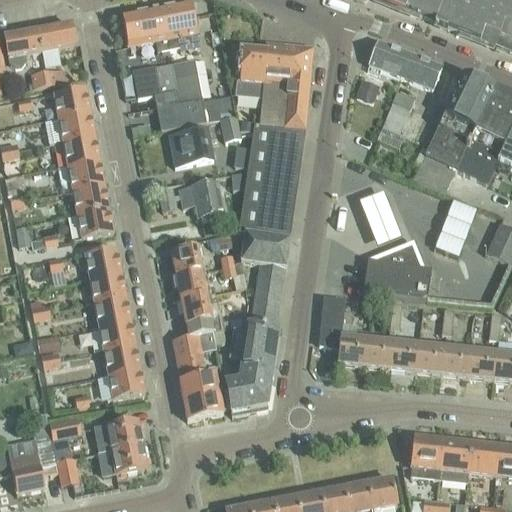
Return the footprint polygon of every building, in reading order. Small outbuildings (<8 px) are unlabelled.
[(511,56),(511,0),(370,0),(371,0),(373,2),(372,4),(404,17),(405,15),(459,37),(458,41),(492,55),(495,50),(511,56)] [(200,54),(191,7),(161,13),(158,11),(152,12),(150,15),(145,16),(144,13),(138,14),(137,17),(121,20),(128,53),(155,47),(157,58),(182,53),(183,57),(200,54)] [(24,61),(76,52),(72,30),(4,43),(8,64),(9,64),(10,70),(15,74),(22,72),(25,67),(24,61)] [(441,72),(378,47),(368,71),(432,95),(441,72)] [(286,275),(302,157),(312,56),(267,52),(266,57),(241,54),(237,88),(239,88),(237,101),(262,103),(258,130),(253,130),(238,238),(244,238),(240,267),(259,270),(250,331),(246,330),(245,340),(232,338),(229,363),(241,364),(238,385),(225,388),(231,421),(246,419),(246,416),(267,412),(278,335),(276,335),(284,274),(286,275)] [(206,128),(194,67),(171,72),(178,109),(156,113),(161,137),(206,128)] [(161,100),(156,74),(156,72),(132,76),(137,104),(154,101),(161,100)] [(178,109),(171,72),(156,74),(161,100),(154,101),(156,113),(178,109)] [(48,92),(63,89),(61,75),(45,78),(48,92)] [(48,92),(45,78),(30,80),(33,95),(48,92)] [(424,162),(413,187),(444,201),(455,176),(487,191),(497,169),(511,175),(511,100),(463,81),(462,82),(443,122),(426,157),(424,162)] [(372,109),(378,92),(362,86),(356,103),(372,109)] [(90,117),(85,94),(45,102),(47,114),(55,112),(58,123),(90,117)] [(395,150),(414,104),(396,96),(391,107),(386,105),(375,134),(380,136),(377,143),(395,150)] [(234,122),(229,102),(216,104),(220,125),(234,122)] [(220,125),(216,104),(202,106),(206,128),(220,125)] [(30,105),(17,107),(18,116),(32,114),(30,105)] [(95,142),(90,117),(58,123),(61,139),(53,140),(54,150),(63,148),(95,142)] [(240,145),(235,122),(234,122),(220,125),(224,148),(240,145)] [(136,132),(130,133),(132,142),(138,141),(136,132)] [(213,166),(207,135),(168,143),(174,173),(213,166)] [(100,166),(95,143),(95,142),(63,148),(67,173),(100,166)] [(19,164),(17,156),(16,149),(8,150),(10,166),(19,164)] [(10,166),(8,150),(0,151),(0,157),(2,167),(10,166)] [(105,191),(100,166),(67,173),(72,197),(105,191)] [(26,197),(23,182),(5,185),(8,200),(17,198),(26,197)] [(223,219),(217,188),(179,196),(183,214),(194,212),(197,224),(223,219)] [(109,215),(105,191),(72,197),(77,221),(109,215)] [(177,215),(173,195),(158,198),(161,218),(177,215)] [(27,205),(26,197),(17,198),(20,214),(29,212),(27,205)] [(20,214),(17,198),(8,200),(11,215),(20,214)] [(388,200),(360,211),(374,247),(380,262),(382,268),(411,257),(408,251),(402,234),(388,200)] [(476,214),(453,205),(434,254),(457,262),(476,214)] [(114,238),(109,215),(77,221),(82,245),(114,238)] [(40,244),(37,229),(15,234),(18,253),(30,250),(31,255),(58,250),(56,240),(43,242),(44,243),(40,244)] [(510,272),(511,267),(511,236),(499,230),(485,261),(510,272)] [(426,306),(431,275),(421,273),(412,250),(408,251),(380,262),(371,266),(367,266),(363,297),(426,306)] [(202,276),(197,253),(170,258),(175,283),(202,276)] [(121,278),(116,254),(84,260),(89,285),(121,278)] [(243,279),(241,267),(233,268),(232,261),(220,264),(223,284),(236,282),(235,280),(243,279)] [(63,278),(61,264),(48,266),(50,281),(63,278)] [(205,294),(202,279),(202,276),(175,283),(180,307),(207,302),(215,300),(213,292),(205,294)] [(126,302),(121,278),(89,285),(93,309),(126,302)] [(130,325),(126,302),(93,309),(98,331),(130,325)] [(223,419),(216,381),(206,383),(199,347),(216,343),(215,338),(232,335),(232,332),(246,329),(245,323),(222,328),(221,322),(218,323),(216,315),(210,316),(207,302),(180,307),(187,344),(173,346),(181,386),(179,386),(186,425),(188,426),(223,419)] [(364,372),(366,345),(369,320),(362,320),(360,336),(353,335),(352,344),(340,343),(341,330),(350,330),(352,306),(345,304),(323,302),(319,351),(339,353),(337,369),(364,372)] [(400,323),(402,310),(392,309),(391,322),(400,323)] [(50,324),(49,318),(47,310),(39,312),(42,326),(50,324)] [(42,326),(39,312),(31,314),(33,328),(42,326)] [(452,328),(453,316),(444,315),(442,328),(452,328)] [(500,333),(501,321),(491,320),(490,332),(500,333)] [(399,336),(400,323),(391,322),(389,335),(399,336)] [(135,351),(130,325),(98,331),(103,357),(135,351)] [(451,342),(452,328),(442,328),(441,341),(451,342)] [(498,345),(500,333),(490,332),(489,344),(498,345)] [(57,352),(55,341),(37,344),(38,355),(57,352)] [(442,381),(444,354),(445,345),(434,344),(433,352),(418,351),(416,378),(442,381)] [(493,386),(497,359),(498,345),(489,344),(487,358),(470,356),(468,383),(493,386)] [(389,375),(392,348),(366,345),(364,372),(389,375)] [(416,378),(418,351),(392,348),(389,375),(416,378)] [(140,375),(135,351),(103,357),(108,381),(140,375)] [(468,383),(470,356),(444,354),(442,381),(468,383)] [(60,372),(59,366),(58,358),(49,359),(52,374),(60,372)] [(52,374),(49,359),(41,361),(43,375),(52,374)] [(511,387),(511,360),(497,359),(493,386),(511,387)] [(145,399),(140,375),(108,381),(110,395),(107,395),(105,397),(107,405),(112,404),(112,405),(145,399)] [(89,410),(87,401),(75,403),(76,412),(89,410)] [(81,440),(78,424),(49,430),(52,447),(81,440)] [(143,450),(138,425),(93,434),(98,459),(111,456),(143,450)] [(56,469),(56,467),(50,439),(33,443),(37,459),(8,465),(16,500),(44,494),(39,472),(56,469)] [(440,476),(443,447),(414,444),(411,474),(440,476)] [(468,479),(471,450),(443,447),(440,476),(468,479)] [(147,474),(143,450),(111,456),(116,480),(147,474)] [(495,482),(498,452),(471,450),(468,479),(495,482)] [(511,483),(511,453),(498,452),(495,482),(511,483)] [(0,482),(8,481),(3,455),(0,456),(0,482)] [(79,487),(74,463),(56,467),(56,469),(61,491),(79,487)] [(395,511),(396,511),(391,484),(367,489),(371,511),(395,511)] [(371,511),(367,489),(343,493),(347,511),(371,511)] [(347,511),(343,493),(320,498),(322,511),(347,511)] [(322,511),(320,498),(296,502),(297,511),(322,511)] [(297,511),(296,502),(273,507),(273,511),(297,511)]
